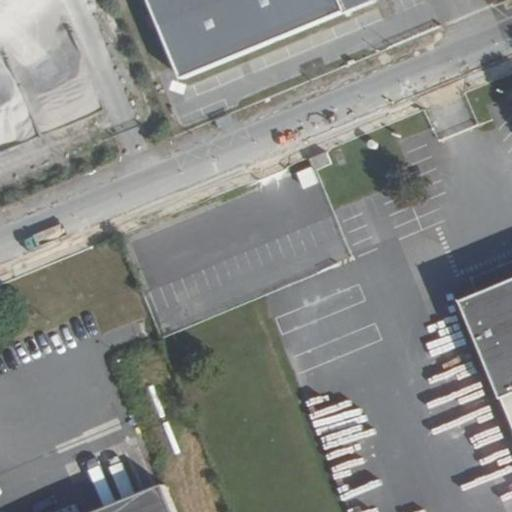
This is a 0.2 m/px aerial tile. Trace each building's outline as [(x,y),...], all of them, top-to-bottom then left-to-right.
[(148,0),(182,81),(369,7),(366,0),(148,0)] [(326,153),(307,161),(312,173),(331,165),(326,153)] [(511,285),(466,304),(471,316),(511,299),(511,285)] [(511,299),(471,316),(511,416),(511,299)] [(179,511),(168,484),(98,511),(179,511)]
